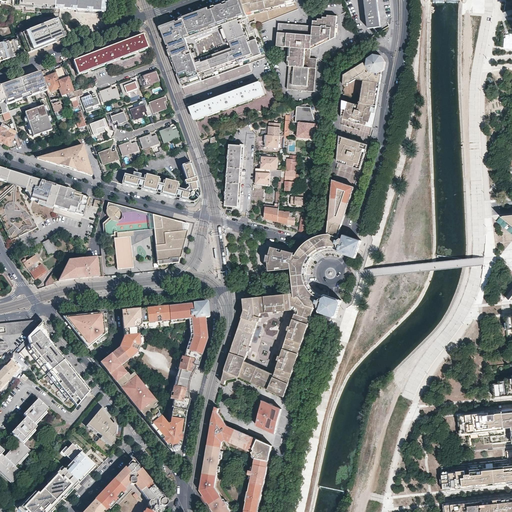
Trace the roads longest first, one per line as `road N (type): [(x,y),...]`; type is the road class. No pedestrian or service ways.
road 1 (residential): [(300,242),(319,226),(333,77),(371,49),(392,57)]
road 2 (secondary): [(272,511),(333,282)]
road 3 (tertiary): [(203,217),(0,157)]
road 4 (residential): [(182,484),(217,324),(214,290)]
road 5 (secondary): [(338,265),(386,122)]
road 6 (residential): [(115,26),(0,72)]
road 7 (secondary): [(386,122),(406,0)]
